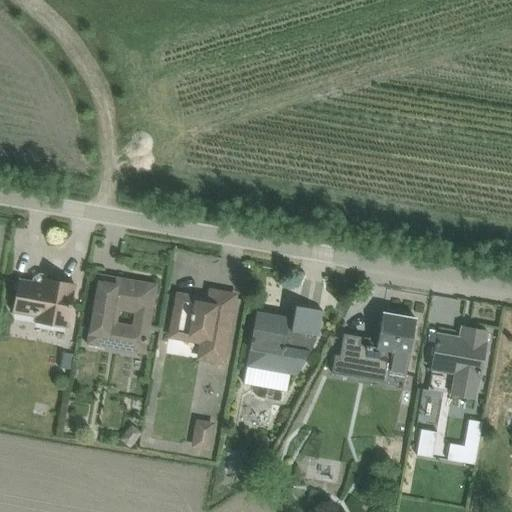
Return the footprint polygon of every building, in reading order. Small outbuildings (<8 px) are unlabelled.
[(82,344),(143,355),(156,284),(95,273),(82,344)] [(31,324),(64,330),(72,283),(41,277),(40,284),(13,279),(8,313),(32,317),(31,324)] [(197,359),(224,364),(237,294),(205,288),(203,299),(175,293),(166,339),(200,345),(197,359)] [(255,303),(246,365),(313,375),(317,350),(284,345),(289,308),(255,303)] [(334,373),(401,386),(414,319),(375,311),(369,341),(341,335),(334,373)] [(446,393),(473,399),(486,332),(458,326),(456,337),(436,333),(429,371),(450,375),(446,393)] [(192,442),(215,447),(220,421),(197,417),(192,442)] [(118,422),(109,437),(121,443),(130,428),(118,422)] [(409,424),(407,450),(426,451),(428,426),(409,424)]
